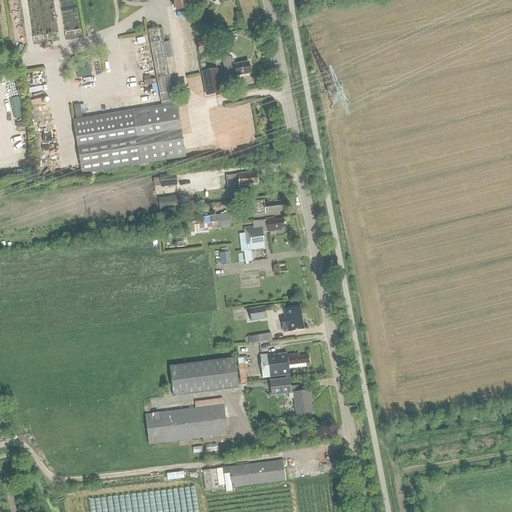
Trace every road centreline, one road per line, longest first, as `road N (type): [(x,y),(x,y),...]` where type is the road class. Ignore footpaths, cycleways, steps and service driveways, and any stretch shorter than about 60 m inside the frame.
road 1 (tertiary): [(366,511),(268,0)]
road 2 (unknown): [(0,64),(46,54),(69,153)]
road 3 (unknown): [(190,107),(192,130),(97,151)]
